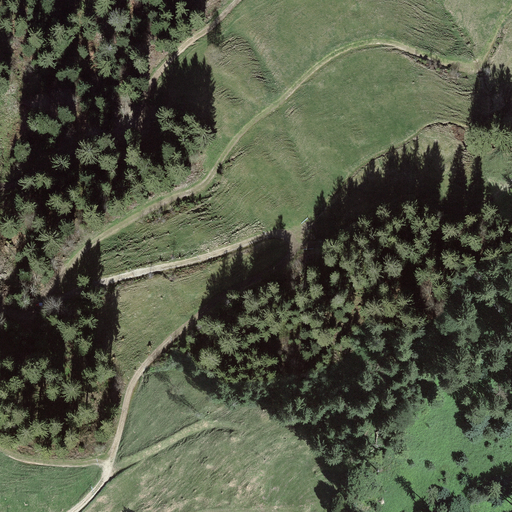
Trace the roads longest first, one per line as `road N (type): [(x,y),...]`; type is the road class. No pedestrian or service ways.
road 1 (track): [(107,468),(139,372),(178,332),(290,256),(292,242),(272,234),(107,280),(45,310),(57,278),(99,237),(201,185),(250,123),(335,53),(376,41),(475,64),(511,3)]
road 2 (track): [(238,0),(165,62),(128,124),(0,188)]
road 3 (track): [(0,451),(38,462),(103,464),(105,475),(73,511)]
